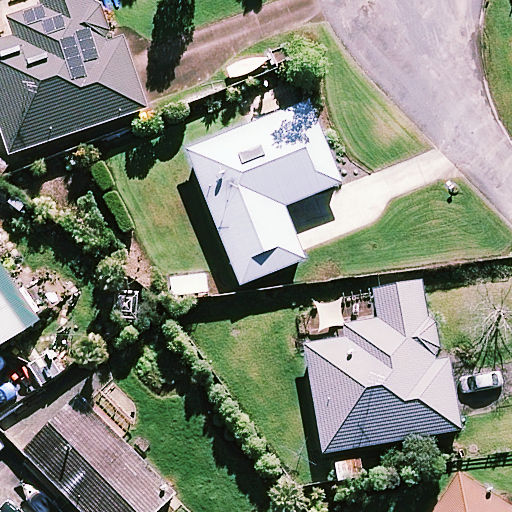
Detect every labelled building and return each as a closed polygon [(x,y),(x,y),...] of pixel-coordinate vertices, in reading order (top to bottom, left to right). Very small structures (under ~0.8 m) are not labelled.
[(112,43),(97,0),(38,0),(39,0),(5,12),(13,37),(0,41),(0,123),(11,156),(147,111),(123,39),(112,43)] [(341,185),(311,107),(191,153),(242,285),(304,261),(283,207),(341,185)] [(0,263),(0,348),(40,321),(0,263)] [(207,304),(205,274),(166,275),(167,306),(207,304)] [(435,363),(422,284),(375,291),(380,322),(344,328),(346,340),(307,347),(325,454),(461,432),(450,361),(435,363)] [(158,511),(174,497),(72,392),(17,446),(80,511),(158,511)] [(511,511),(511,510),(459,476),(435,511),(511,511)]
